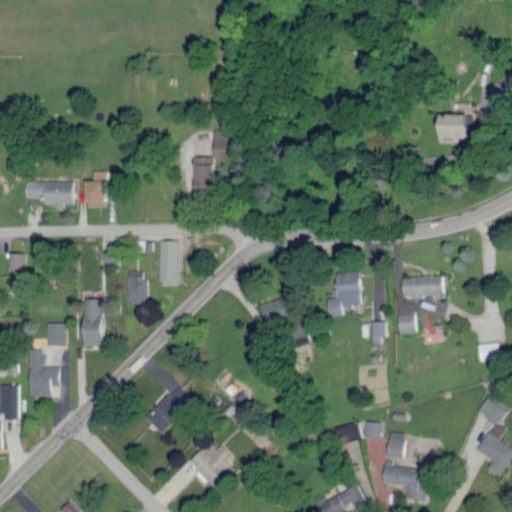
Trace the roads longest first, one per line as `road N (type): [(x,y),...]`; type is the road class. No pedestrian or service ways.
road 1 (tertiary): [(480,214),(414,231),(287,236),(244,253),(0,492)]
road 2 (residential): [(256,247),(210,225),(0,230)]
road 3 (residential): [(73,422),(161,511)]
